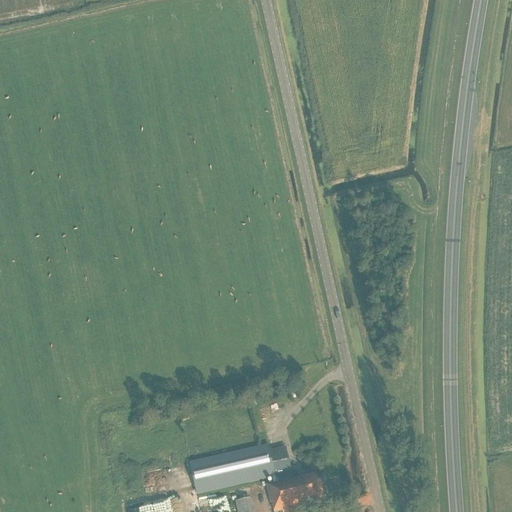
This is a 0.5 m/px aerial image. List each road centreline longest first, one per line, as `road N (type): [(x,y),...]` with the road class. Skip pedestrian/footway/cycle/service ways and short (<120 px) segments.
road 1 (tertiary): [(381,511),(267,0)]
road 2 (trunk): [(455,511),(451,257),(481,0)]
